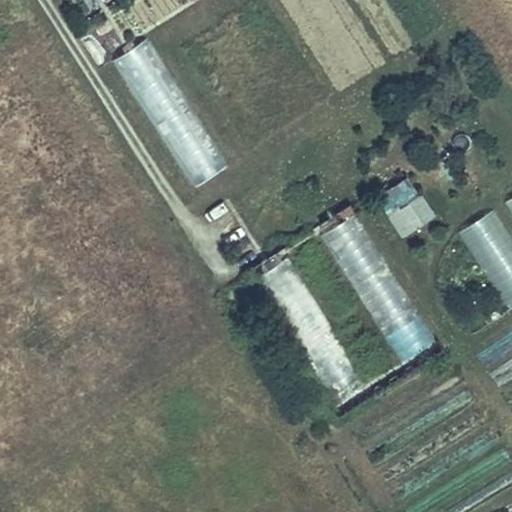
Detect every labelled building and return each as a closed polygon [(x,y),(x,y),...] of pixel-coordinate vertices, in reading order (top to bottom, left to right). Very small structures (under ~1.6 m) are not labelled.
[(83,0),(92,14),(114,0),(83,0)] [(141,0),(132,27),(142,30),(148,15),(152,16),(157,5),(144,0),(141,0)] [(116,57),(185,190),(223,171),(153,38),(116,57)] [(418,189),(407,172),(379,190),(390,207),(418,189)] [(422,194),(387,217),(402,238),(436,215),(422,194)] [(511,216),(511,197),(503,203),(511,216)] [(456,232),(508,311),(511,308),(511,237),(493,208),(456,232)] [(361,392),(293,256),(262,272),(330,408),(361,392)]
